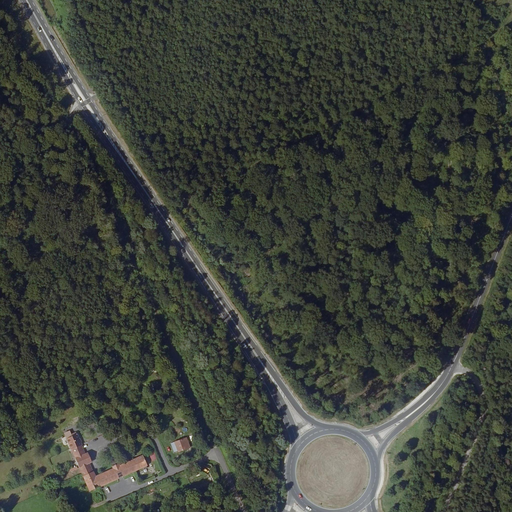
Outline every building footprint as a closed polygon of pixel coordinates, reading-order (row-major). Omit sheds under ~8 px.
[(243,337),(239,339),(245,350),(249,348),(243,337)] [(64,432),(74,429),(72,424),(62,428),(64,432)] [(82,478),(93,473),(77,438),(66,443),(73,458),(82,478)] [(177,454),(186,451),(184,446),(188,445),(185,439),(173,444),(177,454)] [(146,467),(142,456),(94,477),(93,473),(82,478),(88,492),(146,467)]
